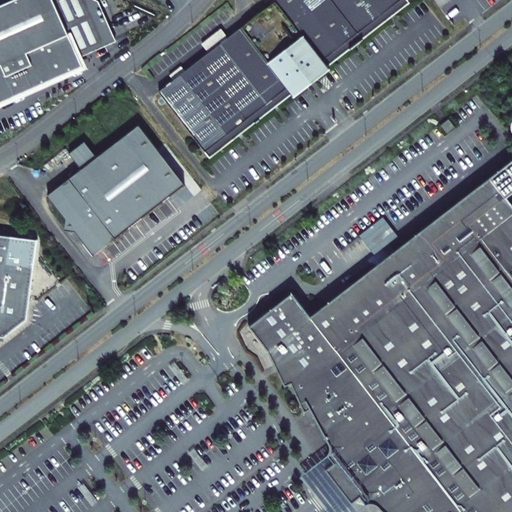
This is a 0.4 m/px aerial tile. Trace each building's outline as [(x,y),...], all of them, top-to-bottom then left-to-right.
[(13,0),(0,6),(0,103),(82,66),(78,57),(51,0),(13,0)] [(96,0),(51,0),(78,57),(115,40),(96,0)] [(401,0),(276,0),(277,0),(160,91),(206,151),(401,0)] [(409,0),(401,0),(206,151),(211,157),(240,135),(275,107),(293,93),(300,102),(316,90),(335,75),(329,66),(357,44),(392,16),(411,2),(409,0)] [(454,127),(449,120),(441,125),(447,133),(454,127)] [(186,184),(140,124),(98,156),(86,140),(71,152),(83,168),(49,194),(67,218),(65,229),(76,230),(94,254),(186,184)] [(511,511),(511,201),(508,196),(511,192),(511,159),(311,316),(293,292),(249,326),(269,350),(287,385),(293,382),(307,410),(313,407),(336,438),(335,449),(342,458),(333,464),(359,498),(368,491),(374,500),(386,501),(393,511),(511,511)] [(41,237),(0,232),(0,334),(9,335),(32,317),(41,237)] [(342,458),(335,449),(309,470),(341,511),(358,511),(374,500),(368,491),(359,498),(333,464),(342,458)]
